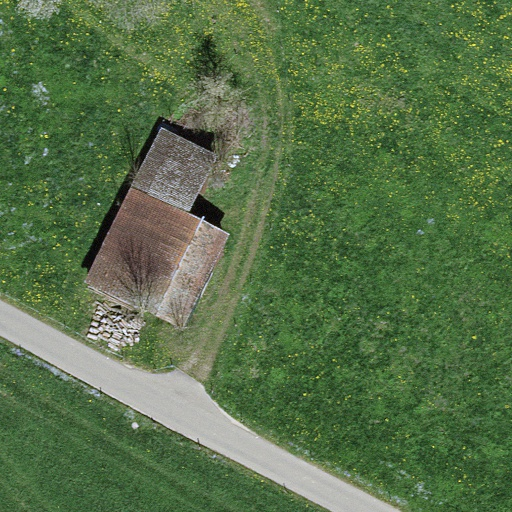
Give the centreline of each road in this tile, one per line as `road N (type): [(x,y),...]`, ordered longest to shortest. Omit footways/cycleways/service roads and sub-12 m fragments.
road 1 (unclassified): [(350,511),(0,324)]
road 2 (track): [(262,200),(202,363),(166,413)]
